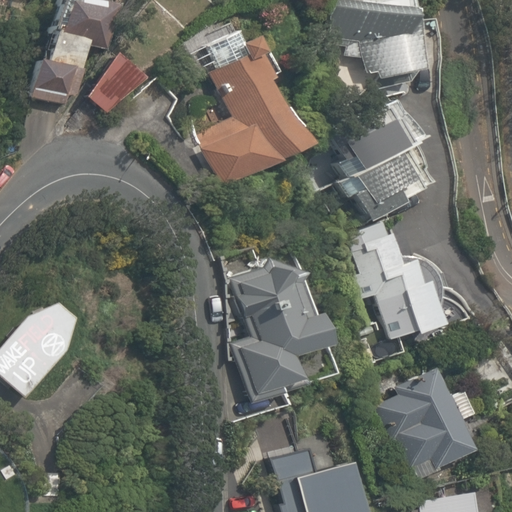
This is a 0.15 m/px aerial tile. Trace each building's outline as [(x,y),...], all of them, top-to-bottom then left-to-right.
[(27,98),(61,104),(62,96),(72,94),(81,47),(99,50),(108,6),(103,6),(103,0),(115,0),(116,0),(51,0),(46,29),(49,29),(43,63),(34,61),(27,98)] [(374,0),(368,1),(360,0),(323,0),(317,38),(328,39),(328,46),(330,55),(334,63),(340,71),(347,76),(354,79),(360,80),(368,79),(373,77),(376,87),(406,82),(414,71),(413,65),(407,66),(394,0),(374,0)] [(237,44),(231,32),(203,45),(214,68),(205,72),(226,118),(194,133),(200,144),(194,147),(212,184),(215,183),(216,185),(263,162),(262,161),(293,147),(261,82),(266,80),(254,55),(256,54),(248,38),(237,44)] [(78,107),(94,116),(98,111),(101,113),(138,79),(106,54),(80,98),(83,99),(78,107)] [(338,196),(355,223),(388,203),(387,202),(407,190),(399,178),(406,174),(391,150),(401,144),(386,118),(383,120),(373,105),(319,137),(333,162),(329,164),(337,177),(327,183),(336,198),(338,196)] [(432,307),(433,296),(431,285),(428,277),(421,268),(412,261),(401,257),(394,256),(381,220),(336,237),(350,274),(345,276),(353,299),(365,295),(381,340),(399,334),(400,337),(433,325),(429,315),(432,307)] [(252,267),(224,276),(242,331),(223,336),(243,398),(303,379),(294,353),(309,346),(307,341),(310,333),(306,319),(297,315),(284,281),(286,270),(257,256),(252,267)] [(54,302),(24,316),(0,342),(0,380),(1,382),(21,399),(63,350),(72,318),(54,302)] [(480,453),(434,373),(372,409),(417,489),(480,453)] [(261,455),(277,511),(351,511),(336,458),(302,468),(296,445),(261,455)] [(59,469),(41,469),(41,494),(59,495),(59,469)] [(413,511),(477,511),(474,489),(411,500),(413,511)]
